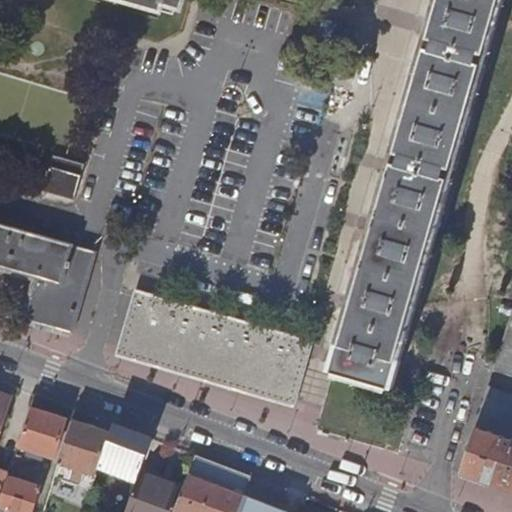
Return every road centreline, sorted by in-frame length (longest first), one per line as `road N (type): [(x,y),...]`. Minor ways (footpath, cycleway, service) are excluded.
road 1 (residential): [(123,244),(318,297),(374,84)]
road 2 (residential): [(81,380),(423,511)]
road 3 (residential): [(81,380),(123,244)]
road 4 (residential): [(0,207),(123,244)]
